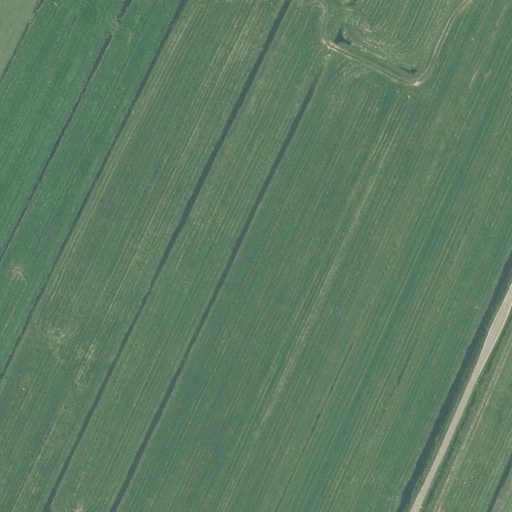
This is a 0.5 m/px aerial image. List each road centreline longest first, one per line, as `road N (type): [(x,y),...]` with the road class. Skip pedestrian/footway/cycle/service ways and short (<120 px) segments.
road 1 (unclassified): [(415,511),(511,292)]
road 2 (track): [(459,0),(411,84),(331,47)]
